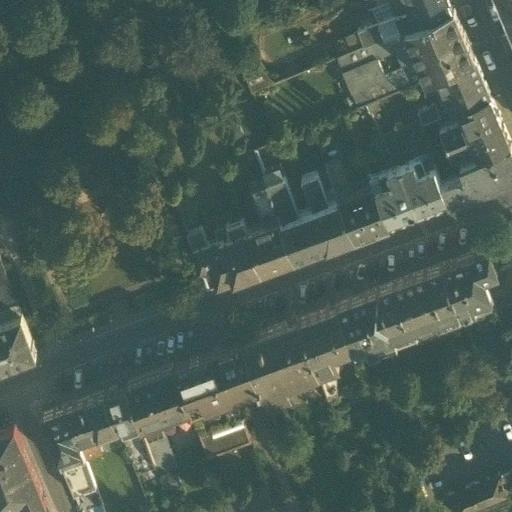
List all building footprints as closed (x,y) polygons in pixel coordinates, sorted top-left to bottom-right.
[(377,21),(397,13),(394,5),(392,0),(365,0),(369,8),(371,7),(377,21)] [(440,0),(392,0),(394,5),(405,0),(407,0),(412,10),(412,12),(419,9),(440,0)] [(398,12),(399,15),(412,10),(407,0),(405,0),(394,5),(397,13),(398,12)] [(511,0),(500,0),(505,11),(511,8),(511,0)] [(424,19),(404,27),(425,77),(438,71),(475,56),(454,6),(424,19)] [(404,27),(424,19),(419,9),(412,12),(412,10),(399,15),(404,27)] [(358,29),(364,44),(404,27),(399,15),(398,12),(397,13),(377,21),(358,29)] [(377,56),(396,49),(403,67),(385,75),(353,90),(359,104),(367,101),(420,79),(425,77),(404,27),(364,44),(351,49),(338,55),(344,69),(377,56)] [(345,35),(351,49),(364,44),(358,29),(345,35)] [(353,90),(385,75),(377,56),(344,69),(343,70),(352,90),(353,90)] [(452,107),(458,104),(490,91),(475,56),(438,71),(425,77),(420,79),(425,93),(438,88),(442,99),(448,96),(452,107)] [(275,82),(260,65),(244,72),(252,91),(275,82)] [(440,127),(446,141),(501,118),(492,97),(490,91),(458,104),(461,110),(464,118),(440,127)] [(418,109),(423,119),(440,112),(436,101),(418,109)] [(237,118),(223,124),(233,147),(247,141),(237,118)] [(474,140),(479,154),(511,142),(501,118),(446,141),(452,155),(472,147),(470,142),(474,140)] [(459,172),(446,177),(454,196),(479,187),(479,188),(490,184),(489,183),(511,174),(511,144),(511,141),(511,142),(479,154),(456,164),(459,172)] [(405,162),(401,163),(418,209),(448,198),(441,179),(438,171),(431,152),(405,162)] [(339,193),(340,195),(355,233),(389,220),(373,180),(352,188),(341,160),(335,158),(327,161),(339,193)] [(371,175),(373,180),(389,220),(418,209),(401,163),(371,175)] [(264,171),(267,180),(283,173),(280,164),(264,171)] [(303,175),(314,205),(328,200),(317,170),(303,175)] [(280,215),(281,217),(298,211),(284,173),(283,173),(267,180),(280,215)] [(448,198),(454,196),(446,177),(441,179),(448,198)] [(252,185),(265,221),(280,215),(267,180),(252,185)] [(340,195),(328,200),(314,205),(328,243),(355,233),(340,195)] [(314,205),(298,211),(281,217),(295,255),(328,243),(314,205)] [(281,217),(280,215),(265,221),(247,227),(262,267),(295,255),(281,217)] [(219,238),(247,227),(243,216),(227,223),(229,227),(216,232),(219,238)] [(188,231),(199,261),(208,258),(202,244),(208,242),(202,226),(188,231)] [(218,284),(262,268),(262,267),(247,227),(219,238),(208,242),(202,244),(208,258),(218,284)] [(443,264),(461,313),(477,307),(474,301),(490,295),(483,275),(497,269),(489,247),(443,264)] [(0,307),(17,300),(0,254),(0,307)] [(199,261),(209,287),(218,284),(208,258),(199,261)] [(443,264),(377,288),(395,338),(461,313),(443,264)] [(379,344),(395,338),(377,288),(349,298),(365,341),(376,337),(379,344)] [(353,346),(365,341),(349,298),(337,303),(352,343),(353,346)] [(497,313),(511,307),(511,299),(495,307),(497,313)] [(0,320),(22,313),(17,300),(0,307),(0,320)] [(335,349),(352,343),(337,303),(298,317),(317,367),(319,366),(320,369),(333,365),(340,362),(335,349)] [(0,320),(0,359),(2,365),(37,352),(22,313),(0,320)] [(289,388),(289,386),(287,381),(320,369),(319,366),(317,367),(298,317),(244,338),(261,385),(268,401),(285,394),(288,393),(289,391),(289,388)] [(244,338),(221,346),(239,393),(261,385),(244,338)] [(190,406),(191,411),(239,393),(221,346),(202,353),(189,358),(174,364),(190,406)] [(160,417),(190,406),(174,364),(126,381),(138,413),(142,424),(160,417)] [(328,391),(336,389),(336,374),(333,365),(320,369),(328,391)] [(119,421),(138,413),(126,381),(106,389),(119,421)] [(120,424),(119,421),(106,389),(65,404),(78,439),(94,433),(116,426),(120,424)] [(328,391),(331,399),(339,396),(336,389),(328,391)] [(245,410),(239,393),(191,411),(208,456),(251,440),(241,411),(245,410)] [(52,441),(62,465),(85,457),(78,439),(65,404),(40,413),(52,441)] [(119,421),(120,424),(123,431),(138,470),(157,463),(142,424),(138,413),(119,421)] [(177,462),(160,417),(142,424),(157,463),(159,469),(177,462)] [(0,503),(14,499),(16,502),(43,491),(15,423),(7,426),(0,428),(0,503)] [(100,448),(94,433),(78,439),(85,457),(86,456),(98,452),(100,448)] [(86,456),(85,457),(62,465),(75,494),(97,486),(86,456)] [(449,494),(456,511),(467,511),(511,496),(511,471),(511,470),(501,474),(500,473),(449,494)] [(178,473),(164,478),(168,489),(182,484),(178,473)] [(263,509),(275,505),(267,482),(255,486),(263,509)] [(251,511),(254,511),(263,509),(255,486),(244,490),(251,511)] [(238,511),(251,511),(244,490),(233,494),(238,511)] [(47,499),(43,491),(16,502),(20,511),(47,499)] [(226,511),(238,511),(233,494),(221,498),(226,511)] [(213,511),(226,511),(221,498),(210,502),(213,511)] [(20,511),(52,511),(47,499),(20,511)] [(200,511),(213,511),(210,502),(199,506),(200,511)] [(143,506),(144,511),(146,511),(151,510),(149,503),(143,506)]
